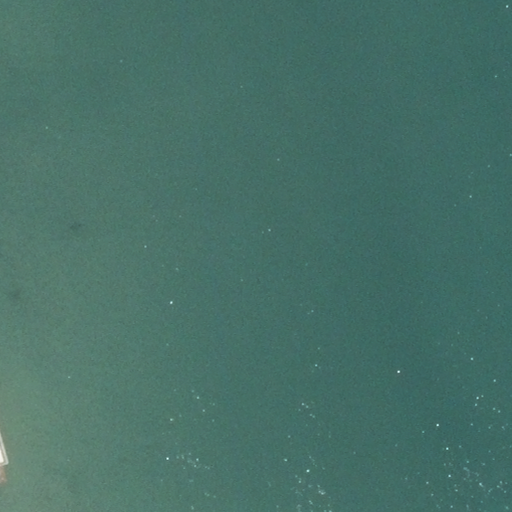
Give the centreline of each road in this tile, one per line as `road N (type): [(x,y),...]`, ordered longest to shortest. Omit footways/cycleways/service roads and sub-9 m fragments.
road 1 (trunk): [(511,307),(0,455)]
road 2 (trunk): [(0,359),(511,212)]
